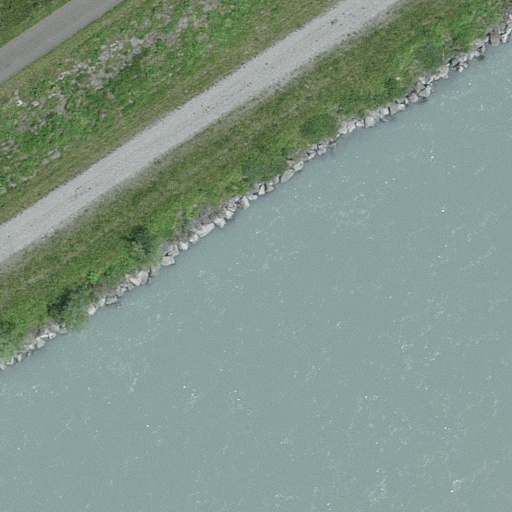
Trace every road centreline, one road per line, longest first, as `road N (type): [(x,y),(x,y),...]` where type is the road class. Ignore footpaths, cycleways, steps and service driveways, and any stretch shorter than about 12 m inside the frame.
road 1 (track): [(0,260),(391,0)]
road 2 (track): [(108,0),(0,73)]
